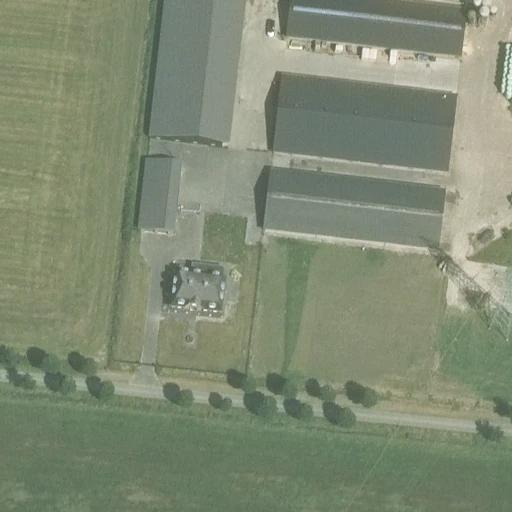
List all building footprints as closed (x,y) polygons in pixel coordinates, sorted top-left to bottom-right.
[(165,0),(149,141),(221,149),(238,0),(165,0)] [(290,0),(286,40),(462,60),(467,13),(357,0),(290,0)] [(447,175),(456,100),(282,80),(273,155),(447,175)] [(142,206),(139,232),(171,236),(174,210),(179,166),(147,163),(142,206)] [(437,252),(443,194),(270,174),(263,231),(437,252)] [(223,271),(198,268),(197,278),(190,277),(174,275),(170,309),(189,311),(197,312),(220,315),(224,281),(222,281),(223,271)]
